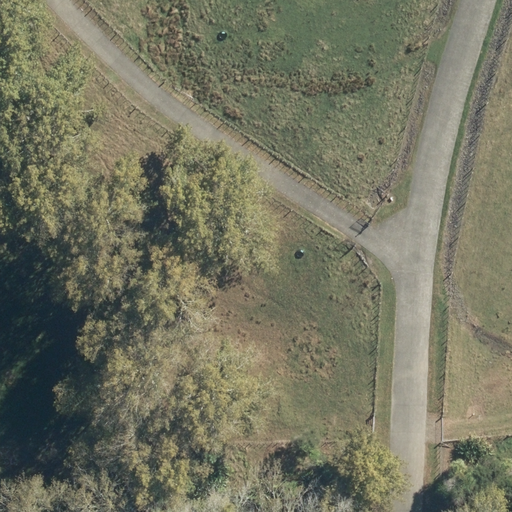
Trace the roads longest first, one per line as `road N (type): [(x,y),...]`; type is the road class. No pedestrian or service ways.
road 1 (residential): [(484,0),(391,263),(391,511)]
road 2 (unknown): [(405,222),(220,135),(141,79),(54,0)]
